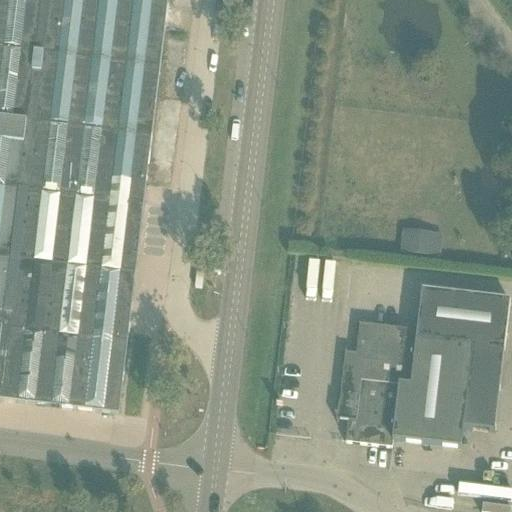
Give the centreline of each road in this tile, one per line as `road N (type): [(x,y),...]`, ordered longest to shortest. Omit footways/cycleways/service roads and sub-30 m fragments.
road 1 (unclassified): [(199,0),(162,324),(227,350)]
road 2 (tertiary): [(227,350),(268,0)]
road 3 (unclassified): [(210,472),(0,444)]
road 4 (unclassified): [(372,511),(328,488),(210,472)]
road 5 (tertiary): [(210,472),(227,350)]
